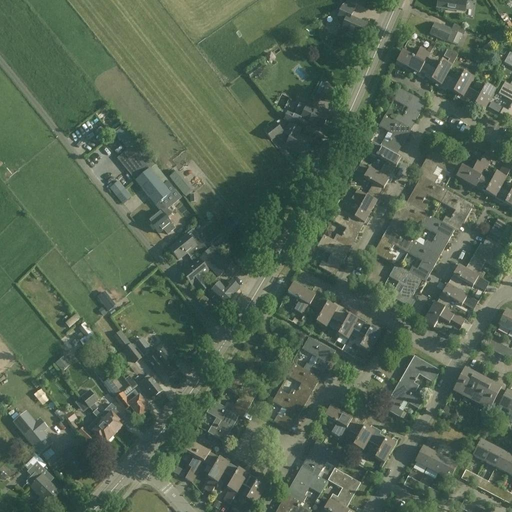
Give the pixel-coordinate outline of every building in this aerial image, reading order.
[(447,11),(454,12),(454,11),(464,12),(466,0),(438,0),(437,8),(447,10),(447,11)] [(347,33),(347,36),(352,38),(353,36),(360,39),(366,25),(350,18),(353,12),(342,7),(337,19),(343,21),(344,24),(341,31),(347,33)] [(458,33),(464,36),(466,30),(455,25),(452,30),(442,26),(441,27),(435,24),(430,35),(447,43),(447,42),(453,44),(458,33)] [(500,28),(491,34),(496,41),(505,35),(500,28)] [(417,77),(424,65),(430,55),(420,49),(415,59),(402,52),(395,65),(401,68),(402,66),(418,75),(417,77)] [(437,71),(424,65),(417,77),(423,81),(424,78),(440,87),(439,89),(446,77),(458,54),(448,49),(443,57),(449,60),(447,64),(442,61),(437,71)] [(265,54),(268,61),(274,58),(271,51),(265,54)] [(257,62),(246,72),(250,77),(262,67),(257,62)] [(458,83),(446,77),(439,89),(445,93),(447,90),(462,99),(461,101),(468,89),(474,79),(464,74),(458,83)] [(511,86),(505,83),(498,95),(511,102),(511,103),(508,111),(497,106),(494,112),(500,115),(499,115),(511,122),(511,86)] [(326,85),(322,96),(333,102),(338,91),(326,85)] [(467,105),(469,102),(485,111),(495,91),(486,86),(480,95),(468,89),(461,101),(467,105)] [(397,115),(394,121),(411,130),(426,104),(400,89),(393,101),(407,109),(402,118),(397,115)] [(322,129),(328,117),(322,114),(322,112),(315,109),(315,111),(306,107),(300,120),(288,114),(284,122),(304,131),(308,123),(322,129)] [(376,137),(373,143),(396,156),(411,130),(394,121),(391,119),(385,116),(378,128),(388,133),(383,141),(376,137)] [(272,142),(283,132),(276,123),(274,124),(272,122),(267,125),(269,128),(264,132),(272,142)] [(284,135),(290,138),(285,147),(303,155),(310,142),(297,136),(300,130),(289,125),(284,135)] [(136,182),(154,166),(136,144),(133,140),(123,149),(126,152),(117,159),(136,182)] [(401,159),(396,156),(373,143),(372,143),(366,152),(385,163),(379,175),(378,175),(389,181),(391,182),(394,176),(392,175),(401,159)] [(467,157),(473,146),(466,143),(460,154),(467,157)] [(104,145),(96,148),(100,158),(107,155),(104,145)] [(437,167),(452,175),(458,163),(432,149),(421,168),(425,170),(422,177),(435,184),(438,178),(433,175),(437,167)] [(481,178),(492,158),(485,154),(480,164),(477,163),(472,173),(461,167),(456,177),(475,188),(481,178)] [(184,176),(192,170),(188,164),(180,171),(184,176)] [(494,199),(500,188),(511,168),(505,164),(499,175),(496,173),(490,183),(481,178),(475,188),(494,199)] [(174,191),(154,166),(136,182),(155,206),(174,191)] [(380,197),(389,181),(378,175),(379,175),(369,169),(363,179),(373,184),(367,196),(379,204),(382,198),(380,197)] [(192,190),(181,176),(173,182),(184,196),(192,190)] [(422,205),(427,196),(441,204),(448,191),(435,184),(422,177),(407,203),(423,213),(424,213),(427,207),(422,205)] [(110,189),(116,197),(125,190),(119,182),(110,189)] [(511,190),(510,194),(500,188),(494,199),(511,208),(511,190)] [(125,190),(116,197),(123,205),(132,198),(125,190)] [(474,206),(448,191),(441,204),(455,212),(450,220),(445,218),(442,223),(459,233),(474,206)] [(379,204),(367,196),(366,197),(357,192),(352,201),(361,206),(355,219),(364,224),(367,226),(370,220),(368,218),(376,203),(379,204)] [(404,228),(408,220),(422,228),(429,216),(424,213),(423,213),(407,203),(403,201),(388,228),(405,237),(408,231),(404,228)] [(337,235),(334,241),(350,251),(364,224),(355,219),(339,210),(332,222),(346,229),(341,238),(337,235)] [(163,230),(167,235),(174,229),(160,211),(148,221),(158,234),(163,230)] [(432,244),(427,242),(424,247),(424,248),(440,257),(455,231),(459,233),(442,223),(429,216),(422,228),(436,236),(432,244)] [(482,246),(499,256),(503,250),(498,247),(502,239),(511,244),(511,228),(497,220),(482,246)] [(408,254),(414,242),(405,237),(388,228),(374,254),(391,263),(394,257),(389,255),(394,246),(408,254)] [(187,236),(169,250),(178,261),(189,252),(193,256),(196,254),(199,258),(208,251),(197,238),(192,242),(187,236)] [(335,277),(350,251),(334,241),(324,236),(317,248),(331,256),(327,264),(326,264),(322,261),(318,268),(335,277)] [(424,247),(414,242),(408,254),(422,262),(417,270),(412,268),(409,273),(409,274),(422,281),(421,282),(425,284),(440,257),(424,248),(424,247)] [(482,281),(485,275),(480,272),(485,263),(499,271),(506,259),(499,256),(482,246),(480,245),(465,271),(482,281)] [(210,250),(200,260),(218,279),(228,269),(210,250)] [(195,264),(182,274),(190,284),(192,283),(201,295),(209,289),(201,279),(209,272),(200,261),(195,256),(191,259),(195,264)] [(415,302),(411,300),(421,282),(422,281),(409,274),(409,273),(396,266),(389,278),(398,283),(390,298),(411,309),(415,302)] [(482,281),(465,271),(458,267),(447,286),(457,292),(458,292),(463,282),(473,288),(474,285),(485,291),(489,285),(482,281)] [(230,281),(224,287),(223,288),(226,291),(223,295),(225,297),(219,303),(225,308),(235,298),(234,297),(240,290),(230,281)] [(218,305),(219,303),(225,297),(223,295),(226,291),(223,288),(224,287),(218,282),(211,289),(214,291),(209,296),(218,305)] [(304,316),(309,307),(316,294),(314,297),(299,288),(300,285),(294,282),(287,294),(300,301),(294,311),(304,316)] [(447,311),(452,302),(462,307),(463,304),(474,310),(478,303),(458,292),(457,292),(447,286),(436,305),(437,306),(446,311),(447,311)] [(338,306),(336,309),(320,300),(322,298),(316,294),(309,307),(321,314),(316,323),(325,329),(331,319),(338,307),(338,306)] [(446,311),(437,306),(436,305),(435,304),(424,323),(434,329),(439,319),(449,325),(451,322),(461,328),(465,321),(447,311),(446,311)] [(344,310),(338,307),(331,319),(343,326),(337,336),(347,341),(358,321),(342,312),(344,310)] [(499,327),(510,333),(511,329),(511,314),(507,311),(499,327)] [(347,341),(353,332),(365,338),(359,348),(369,354),(380,334),(364,325),(366,322),(359,319),(358,321),(347,341)] [(81,334),(77,337),(83,347),(96,337),(85,323),(79,329),(85,337),(84,338),(81,334)] [(114,337),(135,364),(142,359),(141,358),(143,357),(133,345),(132,346),(121,331),(114,337)] [(307,364),(303,370),(320,380),(334,354),(308,339),(302,351),(316,359),(312,367),(307,364)] [(142,340),(135,346),(144,356),(151,351),(142,340)] [(496,342),(491,340),(487,349),(491,351),(496,342)] [(157,366),(168,379),(169,378),(171,378),(173,376),(173,374),(177,371),(171,364),(173,362),(162,349),(152,358),(158,365),(157,366)] [(357,353),(350,349),(347,354),(354,358),(357,353)] [(415,393),(419,387),(413,384),(418,376),(433,384),(440,372),(414,357),(399,383),(415,393)] [(56,364),(63,372),(68,368),(61,360),(56,364)] [(305,406),(320,380),(303,370),(294,365),(287,377),(302,385),(297,393),(292,390),(289,396),(305,406)] [(92,370),(103,384),(106,381),(95,367),(92,370)] [(465,370),(453,393),(462,397),(474,374),(465,370)] [(483,379),(474,374),(462,397),(471,402),(483,379)] [(149,393),(153,398),(162,391),(152,380),(151,380),(148,376),(139,383),(142,387),(148,394),(149,393)] [(230,403),(226,409),(239,417),(243,419),(258,393),(232,378),(225,390),(239,398),(235,406),(230,403)] [(146,406),(140,398),(139,398),(135,392),(126,398),(123,394),(121,395),(109,379),(106,381),(103,384),(115,400),(115,399),(125,412),(131,407),(139,418),(148,411),(144,407),(146,406)] [(480,407),(492,384),(483,379),(471,402),(480,407)] [(424,398),(415,393),(399,383),(383,410),(400,419),(404,413),(399,410),(404,402),(418,410),(424,398)] [(502,389),(492,384),(480,407),(489,412),(502,389)] [(98,402),(90,391),(81,398),(89,409),(90,409),(93,413),(98,409),(94,405),(98,402)] [(289,396),(279,391),(272,403),(282,408),(273,423),(290,432),(305,406),(289,396)] [(499,407),(510,413),(511,409),(511,394),(507,392),(499,407)] [(207,433),(224,443),(239,417),(226,409),(213,402),(206,414),(221,422),(216,430),(211,427),(207,433)] [(100,416),(96,411),(92,414),(98,419),(101,423),(114,436),(122,428),(118,424),(123,419),(115,410),(116,409),(111,405),(100,416)] [(341,439),(346,430),(353,417),(351,419),(336,411),(337,408),(331,405),(324,417),(336,424),(331,434),(341,439)] [(39,421),(34,425),(26,416),(16,424),(40,453),(50,445),(41,433),(46,429),(39,421)] [(363,452),(368,442),(375,430),(375,429),(373,432),(368,429),(358,423),(359,420),(353,417),(346,430),(358,437),(353,447),(363,452)] [(103,440),(107,443),(114,436),(101,423),(98,419),(88,429),(101,441),(103,440)] [(83,428),(78,432),(86,439),(90,435),(83,428)] [(381,433),(375,430),(368,442),(380,449),(374,459),(384,465),(396,445),(379,435),(381,433)] [(191,469),(185,479),(192,484),(204,463),(209,453),(190,442),(184,452),(194,458),(188,467),(191,469)] [(316,442),(301,468),(318,478),(321,472),(316,469),(321,460),(335,469),(342,457),(316,442)] [(473,457),(484,463),(492,447),(481,442),(473,457)] [(503,453),(492,447),(484,463),(496,469),(503,453)] [(66,457),(79,473),(78,474),(90,464),(76,448),(64,458),(65,458),(66,457)] [(415,464),(427,470),(435,454),(423,448),(415,464)] [(52,449),(42,456),(50,467),(60,460),(52,449)] [(213,468),(207,478),(210,480),(204,490),(211,494),(223,474),(228,464),(209,453),(204,463),(213,468)] [(511,464),(511,457),(503,453),(496,469),(507,474),(511,464)] [(446,460),(435,454),(427,470),(438,475),(446,460)] [(458,466),(446,460),(438,475),(450,481),(458,466)] [(48,481),(52,477),(37,463),(27,473),(30,476),(26,480),(27,482),(26,483),(41,497),(38,500),(45,507),(48,504),(60,493),(48,481)] [(223,474),(232,479),(226,489),(229,491),(223,501),(230,505),(242,485),(247,475),(228,464),(223,474)] [(327,483),(318,478),(301,468),(286,494),(303,504),(306,498),(301,495),(306,487),(320,495),(327,483)] [(334,470),(327,482),(342,490),(337,499),(332,496),(329,501),(346,511),(360,484),(334,470)] [(247,475),(242,485),(251,490),(246,500),(248,502),(242,511),(251,511),(267,486),(247,475)] [(473,475),(468,483),(473,486),(477,477),(473,475)] [(412,480),(408,477),(404,486),(408,488),(412,480)] [(484,481),(480,489),(484,491),(488,483),(484,481)] [(419,483),(415,492),(419,494),(424,486),(419,483)] [(499,489),(495,486),(491,495),(495,497),(499,489)] [(431,489),(426,498),(430,500),(435,492),(431,489)] [(511,494),(506,492),(502,501),(506,503),(511,494)] [(286,494),(276,511),(310,511),(312,509),(303,504),(286,494)] [(324,511),(348,511),(346,511),(329,501),(323,498),(322,501),(327,504),(323,511),(324,511)] [(464,511),(469,503),(464,501),(460,509),(464,511)]
